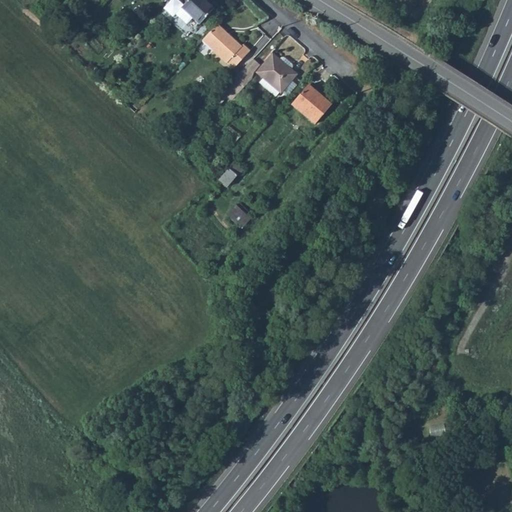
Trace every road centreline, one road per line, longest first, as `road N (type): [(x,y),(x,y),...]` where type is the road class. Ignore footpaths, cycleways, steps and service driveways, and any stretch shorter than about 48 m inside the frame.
road 1 (trunk): [(511,11),(405,228),(289,409),(208,511)]
road 2 (trunk): [(240,511),(388,303),(511,72)]
road 3 (secondary): [(318,0),(511,123)]
road 4 (track): [(254,234),(350,126),(362,93),(349,74)]
